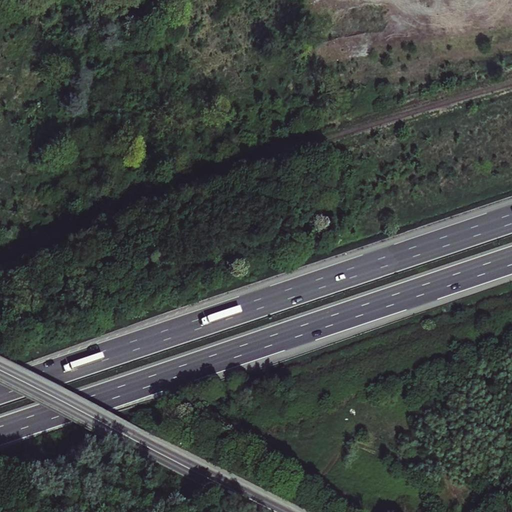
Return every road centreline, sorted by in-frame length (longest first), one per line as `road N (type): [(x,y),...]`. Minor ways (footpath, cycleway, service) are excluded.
road 1 (motorway): [(511,216),(0,391)]
road 2 (motorway): [(0,431),(511,259)]
road 3 (tertiary): [(275,511),(0,372)]
